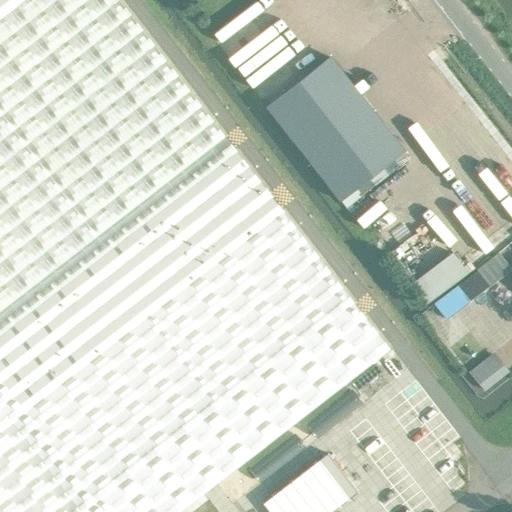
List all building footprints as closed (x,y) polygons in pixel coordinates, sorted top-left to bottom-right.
[(0,0),(0,511),(176,511),(387,348),(116,0),(0,0)] [(245,28),(220,43),(231,61),(256,46),(245,28)] [(339,201),(402,151),(328,57),(265,107),(339,201)] [(427,302),(471,271),(455,249),(412,280),(427,302)] [(498,253),(456,285),(468,301),(511,270),(498,253)] [(506,373),(491,354),(469,372),(483,390),(506,373)] [(377,369),(348,392),(361,409),(390,386),(377,369)] [(332,405),(303,428),(313,443),(344,419),(332,405)] [(273,446),(279,457),(304,444),(298,433),(273,446)] [(326,453),(261,504),(267,511),(331,511),(357,492),(326,453)]
